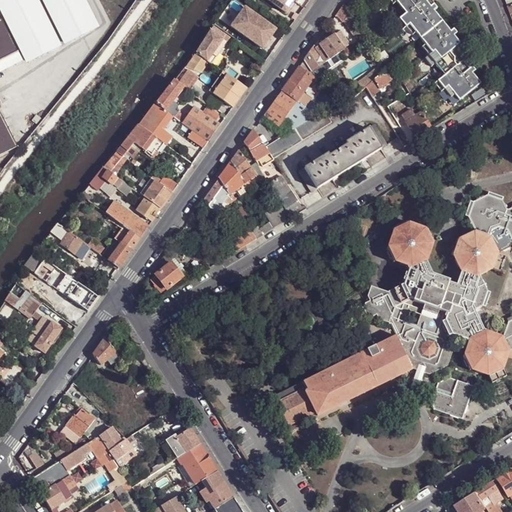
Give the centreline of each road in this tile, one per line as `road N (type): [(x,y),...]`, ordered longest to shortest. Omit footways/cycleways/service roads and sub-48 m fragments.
road 1 (residential): [(146,327),(511,100)]
road 2 (residential): [(329,0),(119,294)]
road 3 (residential): [(146,327),(261,511)]
road 4 (residential): [(0,456),(119,294)]
